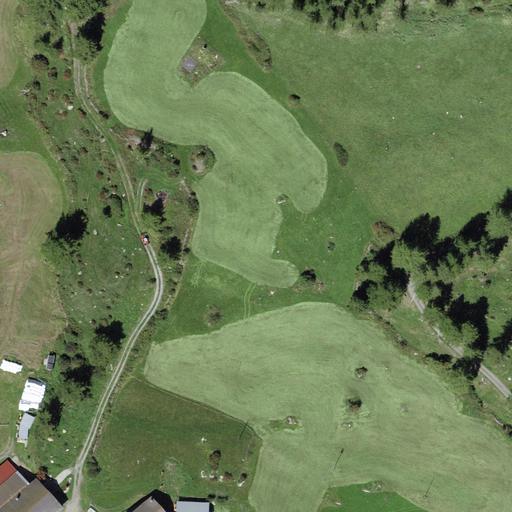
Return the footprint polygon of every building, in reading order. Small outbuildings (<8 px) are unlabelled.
[(0,483),(1,484),(17,471),(7,460),(0,466),(0,483)] [(0,509),(29,484),(17,471),(1,484),(0,484),(0,509)] [(0,509),(0,511),(57,511),(63,507),(37,477),(29,484),(0,509)] [(166,511),(150,494),(130,511),(166,511)] [(209,511),(210,501),(177,501),(176,511),(209,511)]
